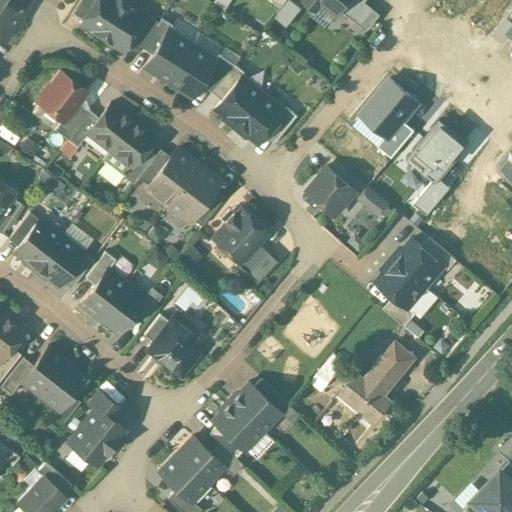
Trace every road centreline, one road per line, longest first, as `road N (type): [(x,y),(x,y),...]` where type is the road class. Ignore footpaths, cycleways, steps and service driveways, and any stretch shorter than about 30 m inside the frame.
road 1 (residential): [(176,419),(303,263),(309,235),(266,177)]
road 2 (residential): [(42,30),(266,177)]
road 3 (residential): [(176,419),(50,305),(0,275)]
road 4 (residential): [(266,177),(403,18)]
road 5 (secondary): [(511,343),(377,491)]
road 6 (residential): [(403,18),(508,105)]
